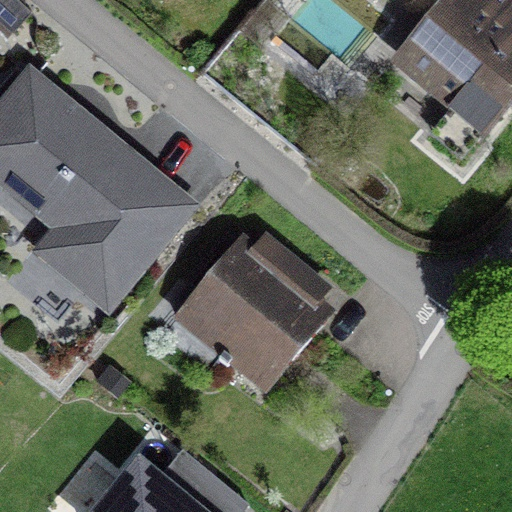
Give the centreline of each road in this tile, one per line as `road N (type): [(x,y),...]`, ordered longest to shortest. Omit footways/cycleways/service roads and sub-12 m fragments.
road 1 (residential): [(464,335),(59,0)]
road 2 (residential): [(347,511),(464,335)]
